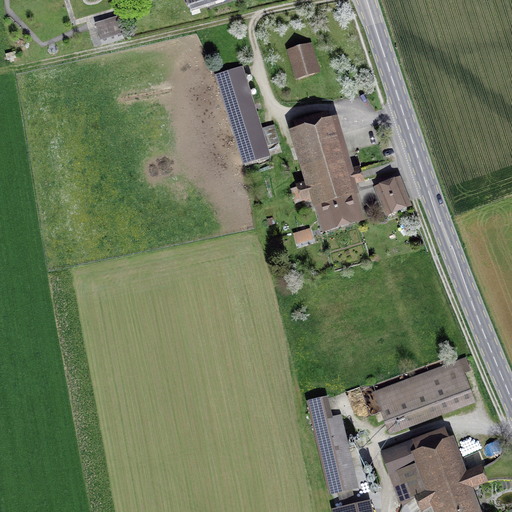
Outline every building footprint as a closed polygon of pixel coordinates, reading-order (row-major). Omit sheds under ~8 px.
[(120,18),(96,25),(100,38),(123,30),(120,18)] [(307,48),(291,52),(298,75),(314,71),(307,48)] [(15,52),(6,54),(7,60),(17,57),(15,52)] [(269,156),(266,146),(279,142),(275,127),(261,131),(241,68),(216,75),(244,164),(269,156)] [(292,190),(295,200),(296,203),(312,198),(311,195),(318,193),(327,226),(358,218),(348,185),(359,181),(356,171),(345,175),(327,114),(296,123),(315,183),(308,185),(307,182),(299,184),(300,187),(292,190)] [(389,176),(389,163),(364,164),(364,174),(378,174),(378,176),(389,176)] [(407,206),(397,182),(379,189),(383,198),(378,199),(381,207),(386,205),(389,213),(407,206)] [(310,230),(296,234),(298,239),(311,235),(310,230)] [(466,359),(374,393),(389,434),(476,402),(465,373),(471,371),(466,359)] [(328,396),(308,401),(331,494),(359,488),(341,414),(333,417),(328,396)] [(446,426),(382,450),(401,502),(416,496),(420,507),(431,503),(434,511),(482,511),(474,489),(490,483),(483,463),(467,469),(454,433),(449,435),(446,426)] [(371,491),(355,495),(358,509),(374,506),(371,491)]
